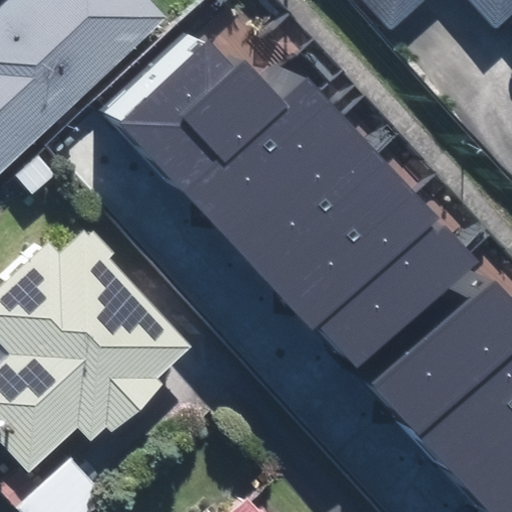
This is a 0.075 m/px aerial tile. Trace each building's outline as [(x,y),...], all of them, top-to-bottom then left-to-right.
[(0,0),(0,160),(162,19),(145,0),(0,0)] [(258,13),(245,0),(204,0),(195,10),(228,43),(258,13)] [(511,0),(339,0),(370,32),(403,0),(452,0),(478,27),(490,16),(511,39),(511,0)] [(123,190),(226,97),(165,30),(62,123),(123,190)] [(170,241),(291,132),(244,81),(226,97),(123,190),(170,241)] [(208,282),(328,172),(291,132),(170,241),(208,282)] [(252,330),(372,220),(328,172),(208,282),(252,330)] [(290,371),(411,262),(372,220),(252,330),(290,371)] [(84,442),(101,426),(106,431),(154,385),(148,380),(190,340),(85,231),(62,253),(51,241),(0,290),(0,450),(21,472),(69,426),(84,442)] [(353,438),(470,328),(426,282),(310,392),(353,438)] [(395,482),(511,373),(511,372),(470,328),(353,438),(395,482)] [(422,511),(453,511),(511,458),(511,373),(395,482),(422,511)] [(511,511),(511,458),(453,511),(511,511)] [(240,511),(230,500),(215,511),(240,511)]
